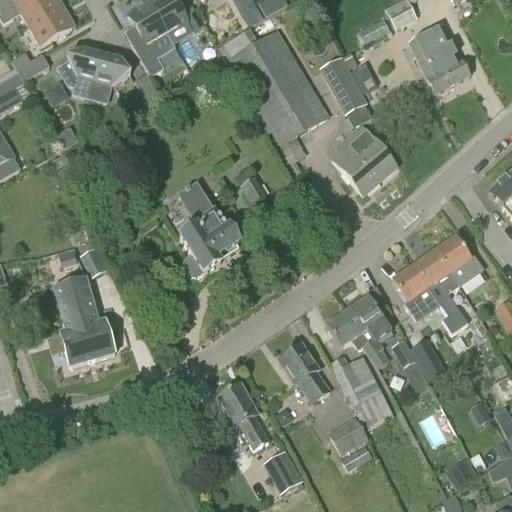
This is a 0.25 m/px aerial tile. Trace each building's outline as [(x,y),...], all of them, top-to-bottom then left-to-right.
[(26,30),(58,12),(54,5),(58,2),(56,0),(29,0),(0,17),(0,26),(2,29),(19,19),(26,30)] [(0,17),(29,0),(7,0),(0,4),(0,17)] [(159,0),(147,8),(166,40),(186,28),(193,39),(203,33),(191,12),(181,18),(169,0),(159,0)] [(282,0),(269,0),(257,5),(261,18),(286,9),(282,0)] [(447,0),(453,9),(468,0),(447,0)] [(404,3),(383,14),(395,35),(416,23),(404,3)] [(174,53),(166,40),(147,8),(126,20),(139,42),(129,48),(149,82),(162,74),(156,64),(174,53)] [(58,12),(26,30),(39,52),(75,31),(66,17),(62,19),(58,12)] [(256,12),(241,21),(246,30),(262,22),(256,12)] [(382,24),(357,38),(363,49),(388,35),(382,24)] [(469,82),(443,30),(408,47),(434,100),(469,82)] [(294,143),(328,123),(276,35),(223,67),(286,170),(285,171),(292,182),(300,177),(293,166),(304,160),(294,143)] [(86,112),(88,104),(100,60),(91,58),(87,50),(64,63),(66,66),(55,72),(66,91),(73,93),(71,99),(83,102),(80,111),(86,112)] [(357,69),(350,57),(318,74),(344,121),(366,109),(347,75),(357,69)] [(10,66),(13,72),(15,75),(29,67),(24,58),(10,66)] [(108,62),(100,60),(88,104),(105,108),(110,92),(129,80),(116,58),(108,62)] [(22,87),(48,72),(41,60),(29,67),(15,75),(17,78),(22,87)] [(376,90),(364,68),(349,77),(361,99),(376,90)] [(13,72),(0,79),(0,88),(17,78),(15,75),(13,72)] [(146,78),(133,86),(146,107),(159,99),(146,78)] [(59,83),(43,92),(52,109),(68,100),(59,83)] [(0,117),(21,106),(13,92),(0,99),(0,117)] [(378,179),(392,168),(361,132),(352,140),(355,144),(331,164),(362,199),(381,183),(378,179)] [(53,142),(61,156),(76,148),(67,133),(53,142)] [(0,141),(0,168),(12,162),(0,141)] [(99,171),(90,156),(55,176),(64,191),(99,171)] [(494,189),(496,190),(488,197),(511,224),(511,175),(509,178),(505,182),(504,181),(503,181),(508,187),(500,194),(495,188),(494,189)] [(239,191),(252,213),(267,203),(254,182),(239,191)] [(219,267),(217,263),(238,249),(227,232),(225,232),(213,214),(212,215),(200,197),(188,204),(200,222),(192,228),(194,232),(178,243),(190,262),(183,267),(182,271),(189,282),(195,283),(219,267)] [(97,217),(98,226),(108,226),(107,216),(97,217)] [(468,262),(454,242),(433,256),(448,279),(449,279),(458,292),(483,275),(472,259),(468,262)] [(0,291),(6,289),(0,271),(0,269),(9,266),(6,255),(1,257),(0,253),(0,291)] [(89,284),(105,275),(95,256),(79,264),(89,284)] [(411,271),(427,294),(428,294),(446,321),(446,322),(453,332),(464,324),(438,286),(448,279),(433,256),(411,271)] [(390,286),(404,307),(402,309),(415,328),(428,319),(416,302),(427,294),(411,271),(390,286)] [(52,293),(64,336),(77,333),(75,328),(79,327),(73,307),(77,306),(76,302),(89,298),(84,284),(52,293)] [(68,372),(113,360),(103,325),(96,327),(89,298),(76,302),(77,306),(73,307),(79,327),(75,328),(77,333),(64,336),(58,338),(68,372)] [(367,302),(345,316),(361,339),(367,347),(361,352),(368,362),(380,354),(382,352),(377,344),(390,335),(367,302)] [(339,354),(350,346),(356,355),(361,352),(367,347),(361,339),(345,316),(324,331),(339,354)] [(426,386),(404,345),(390,352),(412,393),(426,386)] [(446,346),(418,363),(429,382),(457,366),(446,346)] [(294,391),(297,389),(310,409),(330,396),(316,376),(318,375),(300,348),(277,364),(294,391)] [(388,365),(380,354),(368,362),(376,374),(388,365)] [(329,368),(358,422),(357,423),(365,435),(392,420),(361,362),(347,369),(343,360),(329,368)] [(215,403),(232,433),(238,430),(252,456),(267,447),(253,422),(257,420),(239,389),(215,403)] [(283,414),(273,421),(280,431),(290,424),(283,414)] [(327,438),(339,460),(369,443),(365,435),(357,423),(355,424),(354,423),(327,438)] [(511,429),(511,427),(499,434),(504,443),(511,438),(511,429)] [(502,448),(492,453),(498,465),(508,459),(502,448)] [(364,451),(340,465),(346,476),(350,474),(354,481),(374,469),(370,463),(370,462),(364,451)] [(511,460),(486,472),(492,486),(505,481),(511,494),(511,493),(511,460)] [(301,486),(289,465),(274,473),(286,495),(301,486)] [(473,472),(460,481),(465,488),(478,480),(473,472)] [(511,511),(511,500),(493,508),(494,511),(511,511)] [(460,511),(460,510),(454,511),(452,511),(449,502),(444,503),(447,511),(460,511)]
